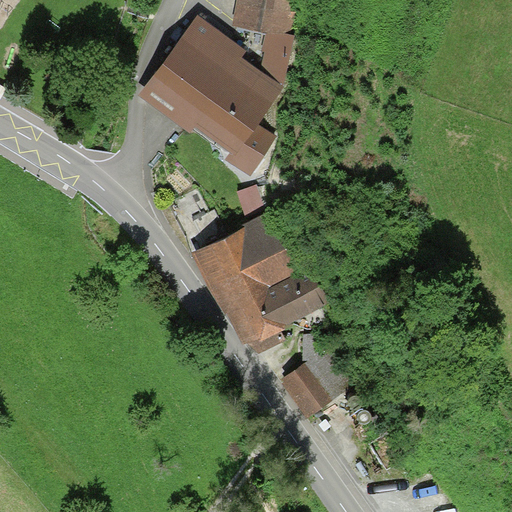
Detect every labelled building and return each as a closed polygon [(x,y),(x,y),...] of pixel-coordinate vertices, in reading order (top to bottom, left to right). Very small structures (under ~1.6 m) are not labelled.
[(238,0),(233,27),(265,33),(286,37),(292,0),(238,0)] [(250,174),(277,135),(258,126),(285,86),(245,60),(250,52),(196,15),(139,97),(189,133),(194,128),(231,152),(226,161),(250,174)] [(293,39),(286,37),(265,33),(261,53),(265,53),(262,70),(286,75),(293,39)] [(54,62),(42,82),(58,93),(71,73),(54,62)] [(239,192),(249,217),(268,209),(259,185),(239,192)] [(301,274),(267,216),(192,258),(242,345),(248,343),(257,352),(287,342),(282,335),(285,333),(283,329),(330,302),(310,269),(301,274)] [(308,362),(283,379),(308,419),(358,386),(332,345),(319,353),(319,335),(305,335),(303,362),(308,362)]
